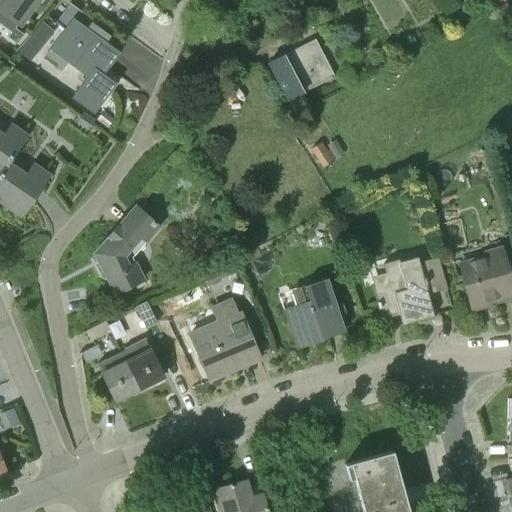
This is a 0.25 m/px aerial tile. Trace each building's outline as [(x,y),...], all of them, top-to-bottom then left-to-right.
[(1,0),(0,2),(0,13),(19,27),(39,0),(1,0)] [(503,0),(494,0),(500,9),(507,6),(503,0)] [(88,118),(114,83),(101,74),(115,54),(70,20),(49,49),(86,77),(67,104),(88,118)] [(42,21),(32,33),(44,43),(54,32),(42,21)] [(288,100),(334,76),(314,39),(268,63),(288,100)] [(83,125),(88,118),(67,104),(62,110),(83,125)] [(110,123),(99,116),(96,121),(107,128),(110,123)] [(0,172),(8,161),(10,162),(28,135),(11,123),(3,133),(0,130),(0,172)] [(310,149),(322,168),(343,154),(335,140),(326,145),(329,150),(327,151),(321,142),(310,149)] [(25,173),(10,162),(8,161),(0,172),(0,200),(21,215),(47,176),(31,165),(25,173)] [(115,294),(144,279),(135,261),(134,262),(132,257),(144,243),(146,244),(159,227),(134,206),(129,212),(94,254),(115,294)] [(483,254),(458,261),(467,293),(477,290),(480,303),(511,294),(511,291),(499,246),(482,251),(483,254)] [(371,277),(376,303),(377,309),(379,308),(382,320),(411,312),(414,322),(433,317),(427,294),(446,289),(438,257),(401,267),(399,259),(383,264),(384,272),(371,277)] [(207,286),(237,271),(233,263),(203,277),(207,286)] [(295,305),(283,309),(296,350),(322,341),(321,339),(343,332),(326,278),(290,290),(295,305)] [(190,332),(189,333),(207,376),(244,360),(246,364),(259,358),(238,311),(236,312),(231,298),(184,319),(190,332)] [(134,307),(145,328),(157,322),(146,301),(134,307)] [(81,333),(87,345),(110,333),(105,321),(81,333)] [(120,352),(138,389),(163,377),(144,340),(120,352)] [(114,401),(138,389),(120,352),(97,364),(102,374),(101,374),(114,401)] [(349,464),(362,511),(408,511),(391,451),(344,464),(344,466),(349,464)] [(315,468),(329,464),(326,454),(312,458),(315,468)] [(267,511),(265,505),(259,486),(248,490),(245,480),(217,489),(223,511),(267,511)]
